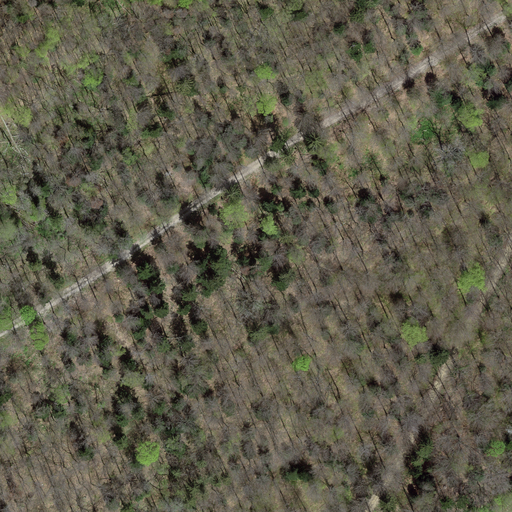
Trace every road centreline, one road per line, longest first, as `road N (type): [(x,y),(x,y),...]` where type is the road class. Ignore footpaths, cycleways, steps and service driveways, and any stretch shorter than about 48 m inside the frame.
road 1 (track): [(511,5),(0,333)]
road 2 (track): [(368,511),(511,246)]
